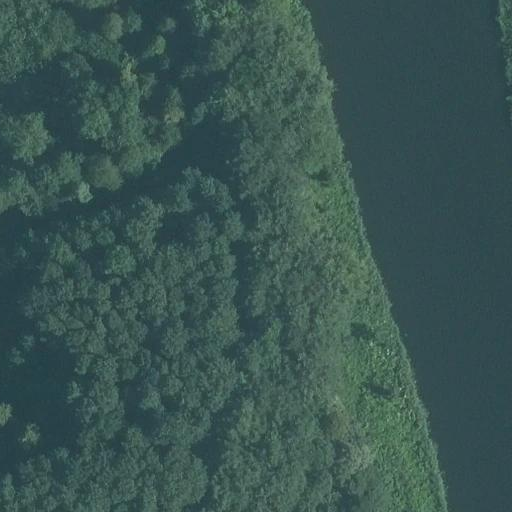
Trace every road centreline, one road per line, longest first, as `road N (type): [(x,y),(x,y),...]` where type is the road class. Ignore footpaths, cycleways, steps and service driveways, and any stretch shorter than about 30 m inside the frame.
road 1 (unknown): [(238,0),(304,207),(307,265),(296,359),(260,511)]
road 2 (unknown): [(197,0),(236,118),(262,238),(251,418),(225,511)]
road 3 (track): [(0,224),(181,172)]
